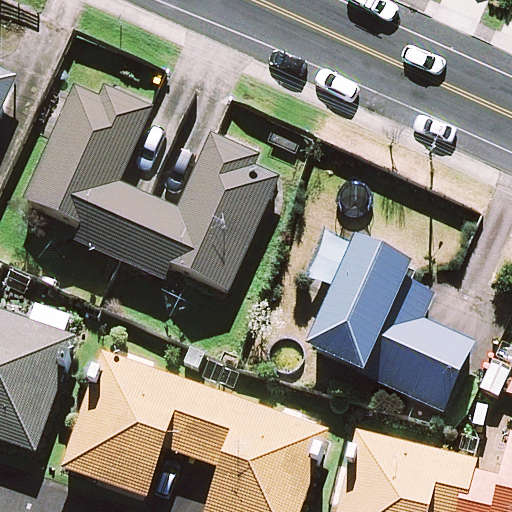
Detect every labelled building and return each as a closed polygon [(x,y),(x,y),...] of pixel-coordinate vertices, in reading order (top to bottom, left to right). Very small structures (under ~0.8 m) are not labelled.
[(0,125),(20,83),(0,73),(0,125)] [(149,117),(79,88),(27,211),(81,233),(75,249),(163,286),(169,273),(230,298),(273,193),(250,183),(259,163),(211,143),(180,217),(118,191),(149,117)] [(415,277),(326,240),(308,284),(335,296),(308,361),(444,418),(472,350),(421,329),(433,302),(409,291),(415,277)] [(0,447),(35,460),(82,326),(67,321),(61,339),(0,317),(0,447)] [(280,422),(104,360),(63,475),(146,504),(164,455),(221,475),(208,511),(300,511),(330,430),(283,414),(280,422)] [(511,511),(511,441),(509,440),(501,474),(355,441),(338,511),(511,511)]
